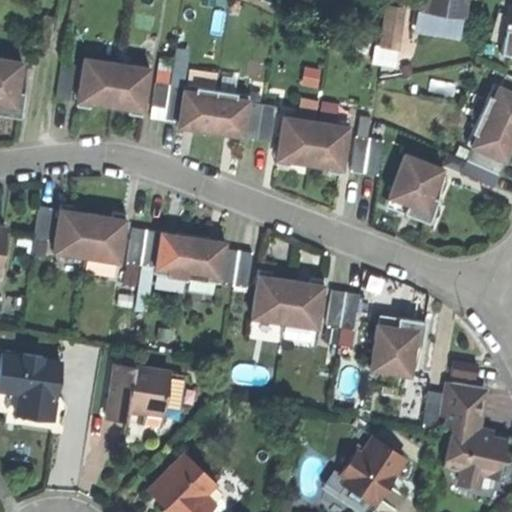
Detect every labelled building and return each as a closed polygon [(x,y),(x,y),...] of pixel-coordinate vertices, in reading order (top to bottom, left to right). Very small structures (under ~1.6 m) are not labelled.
[(409,0),(409,10),(412,11),(420,11),(419,15),(460,19),(461,0),(409,0)] [(383,1),(383,44),(404,44),(404,1),(383,1)] [(409,35),(417,36),(419,15),(420,11),(412,11),(409,35)] [(458,39),(460,19),(419,15),(417,36),(458,39)] [(36,55),(51,57),(57,21),(42,19),(36,55)] [(511,24),(511,32),(510,40),(501,39),(498,58),(511,59),(511,24)] [(502,31),(501,39),(510,40),(511,32),(502,31)] [(16,94),(21,65),(0,62),(0,108),(3,109),(1,119),(20,122),(23,104),(15,103),(16,94)] [(97,109),(109,110),(115,67),(82,62),(76,111),(90,113),(91,108),(97,109)] [(55,104),(69,105),(73,69),(59,67),(55,104)] [(127,119),(143,121),(149,71),(115,67),(109,110),(119,111),(128,112),(127,119)] [(511,80),(506,77),(500,90),(511,95),(511,80)] [(150,121),(163,123),(168,87),(154,86),(150,121)] [(493,86),(479,118),(511,132),(511,95),(500,90),(493,86)] [(163,123),(177,125),(182,89),(168,87),(163,123)] [(192,134),(208,136),(214,94),(182,89),(177,125),(176,132),(183,133),(184,128),(193,129),(192,134)] [(24,95),(16,94),(15,103),(23,104),(24,95)] [(234,140),(242,141),(247,106),(248,98),(214,94),(208,136),(226,139),(227,135),(234,136),(234,140)] [(242,141),(256,143),(261,108),(247,106),(242,141)] [(256,143),(270,145),(275,110),(261,108),(256,143)] [(472,150),(504,165),(508,157),(506,156),(507,153),(509,149),(511,150),(511,132),(479,118),(465,147),(472,150)] [(297,167),(308,169),(314,124),(281,119),(274,169),(288,171),(289,166),(297,167)] [(341,178),(348,128),(314,124),(308,169),(318,170),(327,171),(326,176),(341,178)] [(350,176),(363,178),(367,141),(354,140),(350,176)] [(363,178),(377,179),(382,143),(367,141),(363,178)] [(499,177),(504,165),(472,150),(466,163),(499,177)] [(442,172),(403,157),(387,201),(406,208),(414,211),(411,221),(428,228),(434,211),(428,209),(430,201),(442,172)] [(493,191),(499,177),(466,163),(460,176),(493,191)] [(437,204),(430,201),(428,209),(434,211),(436,207),(437,204)] [(52,257),(86,262),(92,217),(80,216),(73,215),(74,210),(59,208),(52,257)] [(406,219),(411,221),(414,211),(406,208),(402,218),(406,219)] [(33,246),(45,247),(50,211),(37,210),(33,246)] [(103,219),(92,217),(86,262),(117,266),(124,218),(110,216),(109,220),(103,219)] [(126,268),(140,270),(145,234),(130,232),(126,268)] [(140,270),(153,271),(158,235),(145,234),(140,270)] [(153,271),(152,277),(185,282),(191,240),(175,238),(175,241),(167,240),(168,237),(158,235),(153,271)] [(208,242),(191,240),(185,282),(219,286),(223,253),(224,244),(216,243),(215,248),(207,247),(208,242)] [(237,255),(223,253),(219,286),(233,288),(237,255)] [(251,256),(237,255),(233,288),(246,290),(251,256)] [(250,322),(283,326),(289,283),(278,281),(270,280),(271,275),(257,273),(250,322)] [(300,284),(289,283),(283,326),(316,331),(323,282),(309,280),(308,285),(300,284)] [(325,328),(339,330),(344,295),(330,293),(325,328)] [(358,297),(344,295),(339,330),(353,332),(358,297)] [(397,320),(396,330),(403,331),(404,321),(401,321),(397,320)] [(369,374),(408,378),(412,350),(413,342),(422,343),(424,323),(404,321),(403,331),(396,330),(374,328),(369,374)] [(421,351),(422,343),(413,342),(412,350),(421,351)] [(32,418),(52,420),(60,363),(3,355),(0,378),(0,391),(20,394),(17,416),(32,418)] [(115,364),(108,418),(127,421),(128,415),(136,409),(138,409),(141,410),(146,418),(145,423),(164,426),(171,372),(115,364)] [(450,378),(474,380),(476,367),(451,365),(450,378)] [(480,389),(449,384),(442,429),(447,429),(441,467),(458,469),(456,482),(478,485),(479,473),(497,475),(500,456),(506,451),(503,447),(504,439),(485,436),(473,434),(480,389)] [(419,427),(434,429),(439,393),(424,391),(419,427)] [(344,482),(377,502),(389,482),(403,460),(370,440),(358,460),(351,456),(337,479),(344,482)] [(160,511),(191,511),(186,507),(209,484),(210,482),(182,455),(148,490),(164,506),(159,511),(160,511)] [(374,507),(377,502),(344,482),(341,487),(374,507)] [(214,511),(226,501),(209,484),(186,507),(191,511),(214,511)]
